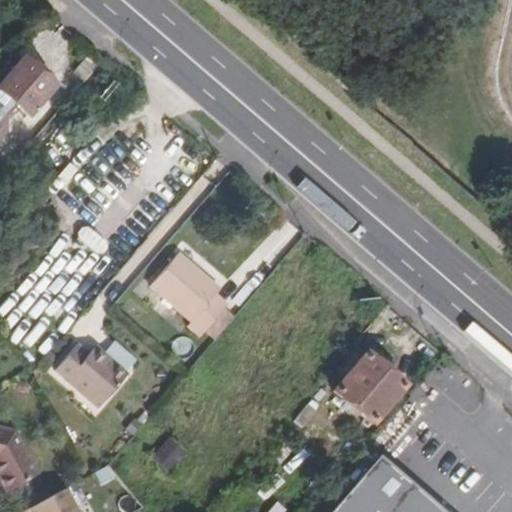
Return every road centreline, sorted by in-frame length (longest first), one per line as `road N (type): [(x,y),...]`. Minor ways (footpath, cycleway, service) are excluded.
road 1 (primary): [(96,0),(511,356)]
road 2 (primary): [(511,312),(146,0)]
